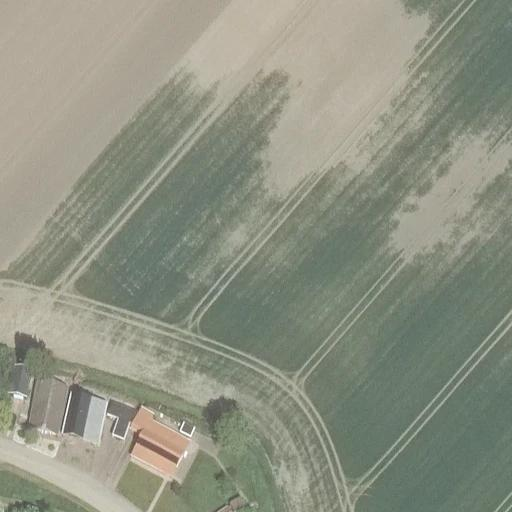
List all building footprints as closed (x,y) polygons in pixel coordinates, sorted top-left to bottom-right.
[(31,374),(12,371),(7,398),(25,401),(31,374)] [(57,438),(67,393),(37,387),(28,433),(57,438)] [(98,442),(106,409),(72,400),(63,440),(83,445),(85,439),(98,442)] [(132,431),(138,419),(113,410),(108,422),(132,431)] [(163,437),(148,430),(153,420),(141,414),(138,419),(132,431),(131,432),(142,438),(131,460),(165,478),(169,470),(175,472),(189,446),(194,435),(184,430),(178,440),(165,433),(163,437)] [(238,511),(241,511),(237,502),(228,507),(231,511),(238,511)]
